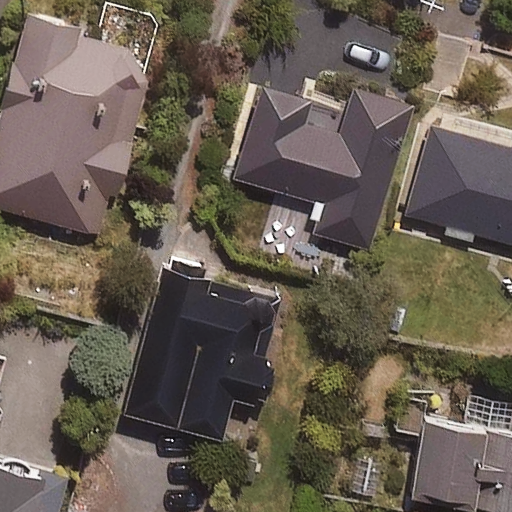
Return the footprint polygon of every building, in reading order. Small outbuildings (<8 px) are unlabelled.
[(164,20),(110,5),(103,31),(32,11),(0,124),(0,205),(97,232),(108,192),(115,194),(164,20)] [(314,98),(263,84),(238,177),(325,201),(317,229),(373,244),(414,94),(355,79),(341,132),(308,122),(314,98)] [(404,213),(446,224),(442,236),(475,245),(478,233),(511,241),(511,138),(457,124),(461,110),(433,103),(404,213)] [(284,301),(165,269),(127,411),(224,437),(236,395),(257,401),(284,301)] [(0,511),(60,511),(71,476),(0,456),(0,419),(4,405),(0,404),(0,377),(6,355),(0,352),(0,511)] [(427,397),(402,392),(396,426),(420,431),(410,491),(511,508),(511,400),(470,393),(465,423),(424,416),(427,397)]
